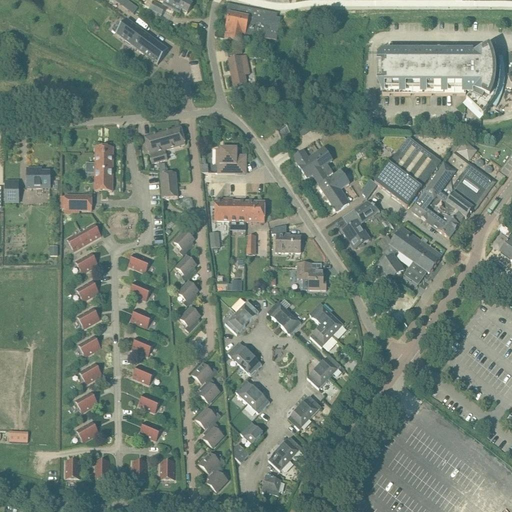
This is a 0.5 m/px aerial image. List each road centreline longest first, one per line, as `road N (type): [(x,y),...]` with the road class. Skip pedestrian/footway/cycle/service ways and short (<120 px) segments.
road 1 (residential): [(121,506),(115,253),(147,244),(150,235),(127,122)]
road 2 (residential): [(193,511),(184,372),(212,345),(192,114)]
road 3 (residential): [(409,359),(370,328),(315,230),(224,108)]
road 4 (tertiary): [(409,359),(471,273),(482,231),(511,186)]
road 5 (tertiary): [(308,511),(409,359)]
road 6 (residential): [(511,441),(409,359)]
road 7 (residential): [(127,122),(0,131)]
road 8 (unclassified): [(121,506),(0,486)]
